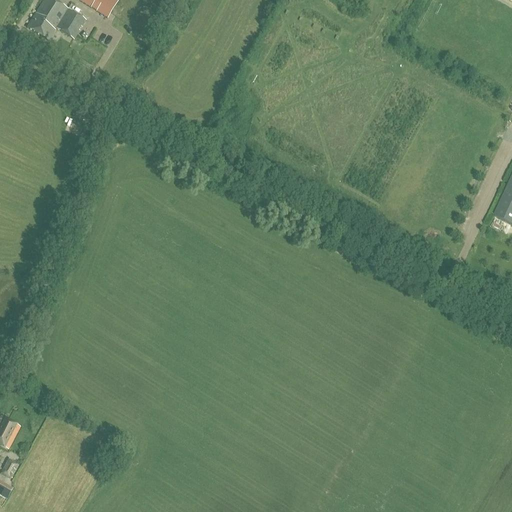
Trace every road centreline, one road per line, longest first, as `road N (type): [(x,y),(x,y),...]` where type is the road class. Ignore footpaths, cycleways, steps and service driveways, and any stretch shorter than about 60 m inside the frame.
road 1 (tertiary): [(511,322),(108,111)]
road 2 (unknown): [(446,287),(511,148)]
road 3 (tertiary): [(0,54),(108,111)]
